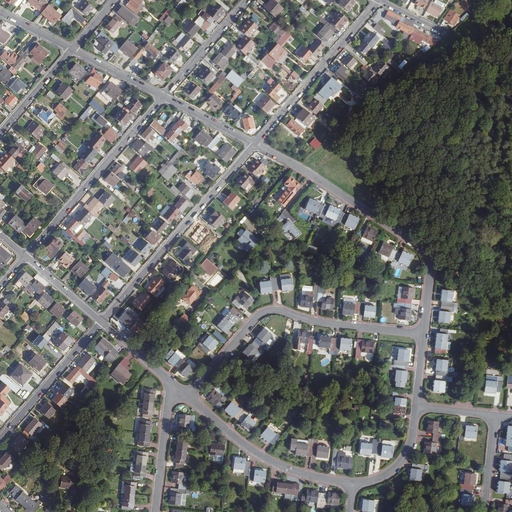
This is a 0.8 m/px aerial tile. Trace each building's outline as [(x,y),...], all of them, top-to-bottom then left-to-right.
[(42,0),(37,0),(36,1),(34,0),(28,0),(26,2),(27,3),(26,4),(27,6),(29,4),(38,12),(43,7),(41,6),(45,3),(42,0)] [(91,9),(93,6),(86,0),(83,0),(78,7),(85,13),(90,8),(91,9)] [(141,0),(128,0),(125,4),(135,12),(138,9),(135,7),(141,0)] [(274,16),(282,7),(277,2),(274,0),(269,0),(264,7),(274,16)] [(347,10),(355,1),(353,0),(341,0),(340,3),(347,10)] [(437,16),(442,6),(434,2),(431,0),(426,10),(437,16)] [(48,3),(41,11),(47,15),(54,21),(57,17),(60,13),(62,10),(58,6),(55,9),(48,3)] [(215,20),(225,9),(219,4),(217,6),(214,3),(209,9),(210,9),(206,12),(214,19),(215,20)] [(138,19),(122,5),(117,11),(133,24),(138,19)] [(85,18),(71,6),(61,17),(68,23),(71,20),(70,19),(73,14),(81,22),(85,18)] [(294,16),(296,19),(303,11),(300,9),(294,16)] [(339,28),(348,18),(338,9),(329,19),(339,28)] [(454,18),(456,14),(449,9),(444,17),(454,24),(457,20),(454,18)] [(395,26),(403,30),(411,21),(391,10),(387,18),(395,22),(394,23),(396,25),(395,26)] [(41,11),(40,11),(53,22),(54,21),(47,15),(41,11)] [(200,15),(194,21),(200,26),(204,30),(214,19),(206,12),(205,11),(201,16),(200,15)] [(123,25),(125,21),(117,14),(115,17),(114,16),(106,25),(113,31),(120,22),(123,25)] [(336,28),(330,23),(329,23),(320,14),(317,17),(325,24),(327,26),(333,31),(336,28)] [(253,15),(251,18),(258,25),(260,22),(259,21),(259,20),(253,15)] [(248,36),(250,33),(252,34),(259,26),(258,25),(251,18),(248,17),(244,21),(245,22),(242,25),(243,26),(240,29),(245,34),(248,36)] [(192,35),(200,26),(190,18),(182,27),(192,35)] [(286,30),(290,33),(295,27),(293,26),(298,20),(296,19),(286,30)] [(411,21),(403,30),(400,36),(400,38),(406,36),(408,32),(411,26),(413,22),(411,21)] [(273,38),(277,41),(286,30),(280,25),(278,27),(272,22),(269,26),(277,34),(273,38)] [(373,26),(378,31),(382,26),(377,22),(373,26)] [(0,30),(2,27),(0,24),(0,42),(3,45),(9,38),(0,30)] [(318,32),(326,39),(333,31),(327,26),(325,24),(318,32)] [(415,28),(411,26),(408,32),(410,33),(408,38),(414,41),(422,31),(417,29),(418,28),(416,26),(415,28)] [(186,34),(182,30),(175,39),(179,42),(186,34)] [(277,41),(281,45),(291,34),(290,33),(286,30),(277,41)] [(363,39),(363,40),(371,46),(379,37),(371,30),(368,33),(365,37),(363,39)] [(104,52),(109,47),(115,52),(119,47),(120,46),(103,31),(100,34),(99,33),(96,35),(98,37),(97,38),(99,41),(96,45),(99,48),(100,48),(104,52)] [(424,32),(422,31),(414,41),(418,43),(421,39),(432,45),(438,40),(427,34),(427,32),(425,31),(424,32)] [(175,39),(171,42),(180,50),(183,47),(186,50),(190,45),(194,41),(186,34),(179,42),(175,39)] [(237,47),(245,53),(254,42),(248,36),(245,34),(242,38),(243,39),(236,46),(237,47)] [(315,55),(325,44),(318,37),(308,49),(312,53),(315,55)] [(126,53),(133,44),(126,39),(120,46),(119,47),(120,48),(117,51),(119,54),(122,50),(126,53)] [(393,44),(387,39),(384,42),(390,47),(393,44)] [(357,48),(364,54),(371,46),(363,40),(360,43),(361,43),(357,48)] [(38,44),(38,45),(34,41),(24,53),(28,56),(31,53),(41,61),(49,53),(38,44)] [(149,56),(152,59),(157,54),(154,52),(157,49),(148,41),(144,45),(152,52),(149,56)] [(228,44),(227,44),(220,52),(227,58),(230,54),(235,50),(234,49),(237,47),(236,46),(230,41),(228,44)] [(285,51),(286,50),(277,42),(269,52),(278,60),(284,53),(282,51),(284,50),(285,51)] [(312,53),(308,49),(303,45),(296,54),(304,61),(307,58),(309,55),(310,56),(312,53)] [(180,53),(172,46),(164,55),(172,62),(180,53)] [(16,55),(13,57),(12,56),(6,51),(1,56),(12,66),(24,53),(21,50),(16,55)] [(222,67),(229,59),(227,58),(220,52),(220,51),(213,59),(222,67)] [(259,61),(257,64),(261,68),(265,63),(269,67),(276,60),(267,52),(259,61)] [(24,53),(12,66),(9,70),(13,74),(14,74),(17,71),(16,70),(23,62),(27,65),(32,60),(28,56),(24,53)] [(247,55),(257,64),(259,61),(249,53),(247,55)] [(345,58),(344,57),(341,60),(349,67),(356,59),(349,53),(345,58)] [(386,53),(383,57),(393,65),(396,62),(386,53)] [(137,54),(133,58),(128,63),(131,66),(137,60),(136,59),(139,55),(137,54)] [(253,67),(257,64),(247,55),(246,54),(243,58),(253,67)] [(378,62),(373,68),(380,73),(381,75),(389,66),(380,58),(377,61),(378,62)] [(278,63),(284,68),(288,71),(289,69),(279,60),(278,62),(278,63)] [(162,79),(172,68),(164,61),(154,72),(162,79)] [(13,74),(9,70),(6,68),(0,62),(0,69),(3,72),(0,74),(0,79),(4,84),(13,74)] [(396,62),(393,65),(400,71),(402,69),(398,66),(399,64),(396,62)] [(79,80),(86,72),(77,63),(69,71),(79,80)] [(291,73),(288,71),(284,68),(278,63),(277,65),(283,70),(282,70),(289,76),(291,73)] [(349,71),(342,64),(334,72),(342,79),(349,71)] [(205,82),(214,72),(206,65),(197,75),(205,82)] [(371,66),(369,69),(377,76),(380,73),(373,68),(371,66)] [(233,83),(237,86),(244,78),(231,67),(226,73),(222,69),(220,72),(226,77),(233,83)] [(289,69),(288,71),(296,78),(299,75),(294,70),(292,72),(289,69)] [(372,82),(377,76),(369,69),(366,72),(365,71),(363,74),(372,82)] [(90,76),(91,77),(85,83),(91,85),(96,88),(98,89),(103,77),(95,74),(96,71),(93,70),(90,76)] [(211,93),(213,91),(226,77),(220,72),(220,71),(217,75),(219,77),(207,90),(208,90),(211,93)] [(27,86),(16,76),(7,86),(16,94),(21,88),(23,90),(27,86)] [(326,83),(324,85),(331,92),(333,89),(336,91),(342,85),(331,76),(325,83),(326,83)] [(278,89),(281,85),(274,79),(265,90),(276,100),(280,96),(275,92),(278,89)] [(356,93),(362,98),(371,86),(363,79),(353,90),(356,93)] [(192,97),(200,87),(192,80),(189,83),(190,84),(185,90),(192,97)] [(64,100),(73,91),(64,83),(56,92),(64,100)] [(112,103),(116,99),(122,92),(112,83),(102,94),(112,103)] [(326,98),(331,92),(324,85),(319,92),(326,98)] [(230,98),(232,100),(241,90),(239,88),(237,91),(230,98)] [(15,102),(18,99),(8,90),(6,93),(11,96),(6,102),(11,106),(14,104),(15,105),(17,103),(15,102)] [(203,96),(207,99),(211,93),(208,90),(203,96)] [(260,90),(252,100),(253,101),(267,112),(274,103),(260,90)] [(52,100),(56,96),(50,91),(47,95),(52,100)] [(216,108),(223,100),(213,91),(211,93),(207,99),(206,99),(210,102),(216,108)] [(360,102),(363,99),(362,98),(356,93),(353,96),(360,102)] [(128,102),(132,97),(133,96),(132,96),(131,95),(130,95),(129,96),(126,99),(127,100),(125,102),(124,104),(125,104),(126,106),(129,103),(128,102)] [(138,109),(136,108),(140,104),(132,97),(128,102),(129,103),(126,106),(125,107),(133,114),(138,109)] [(316,113),(323,104),(315,97),(308,106),(316,113)] [(89,104),(101,114),(104,111),(92,101),(89,104)] [(226,112),(236,121),(242,113),(240,111),(233,105),(230,102),(224,109),(227,111),(226,112)] [(61,117),(67,110),(60,104),(54,110),(58,114),(57,116),(61,119),(62,118),(61,117)] [(83,120),(84,121),(94,109),(90,106),(80,117),(83,120)] [(306,125),(314,116),(304,107),(296,116),(297,116),(299,118),(298,119),(301,122),(302,121),(306,125)] [(123,127),(132,118),(123,109),(114,119),(123,127)] [(347,117),(354,111),(351,109),(345,114),(347,117)] [(49,125),(56,116),(49,110),(46,113),(44,111),(39,116),(49,125)] [(107,122),(100,116),(97,120),(104,126),(107,122)] [(166,123),(169,126),(175,118),(172,116),(166,123)] [(253,127),(251,116),(241,118),(244,129),(253,127)] [(287,124),(297,132),(302,126),(292,118),(287,124)] [(180,119),(176,125),(176,126),(181,130),(183,132),(187,135),(192,129),(188,126),(180,119)] [(30,124),(31,124),(26,130),(39,141),(41,139),(37,135),(42,129),(33,120),(30,124)] [(165,130),(154,121),(150,126),(160,135),(165,130)] [(336,127),(330,123),(327,127),(332,131),(334,128),(336,127)] [(160,135),(165,139),(176,126),(176,125),(168,133),(165,130),(160,135)] [(177,134),(181,130),(176,126),(165,139),(169,143),(177,134)] [(112,143),(119,135),(111,128),(104,136),(112,143)] [(152,136),(154,133),(149,128),(142,136),(148,140),(149,138),(152,141),(154,138),(152,136)] [(206,147),(207,147),(214,139),(206,132),(205,134),(201,130),(194,138),(201,145),(202,143),(206,147)] [(98,133),(88,144),(97,152),(101,147),(100,147),(102,144),(106,140),(98,133)] [(180,137),(177,134),(169,143),(172,146),(180,137)] [(210,149),(220,139),(216,136),(214,139),(207,147),(210,149)] [(315,137),(310,142),(315,147),(321,142),(315,137)] [(147,153),(149,150),(150,150),(152,148),(146,143),(144,145),(138,140),(132,146),(130,149),(132,150),(134,148),(143,157),(145,154),(147,156),(149,154),(147,153)] [(8,154),(14,159),(17,155),(24,148),(17,142),(12,146),(14,147),(8,154)] [(66,147),(60,142),(57,145),(63,151),(66,147)] [(97,152),(88,144),(87,143),(84,147),(86,149),(80,157),(82,159),(89,164),(92,161),(91,160),(98,152),(97,152)] [(236,152),(228,145),(218,156),(226,163),(236,152)] [(32,154),(38,158),(46,149),(43,147),(42,148),(39,146),(32,154)] [(24,148),(17,155),(21,158),(27,151),(24,148)] [(179,152),(179,151),(169,162),(171,165),(181,153),(179,152)] [(18,166),(24,171),(26,169),(14,159),(8,154),(8,153),(0,161),(0,166),(4,170),(5,171),(9,166),(12,169),(15,165),(13,162),(14,161),(18,166)] [(39,161),(41,163),(43,160),(49,153),(48,153),(47,154),(46,153),(39,161)] [(130,166),(137,159),(130,153),(123,161),(130,166)] [(209,161),(212,159),(206,153),(203,156),(209,161)] [(85,170),(89,165),(89,164),(82,159),(80,161),(78,160),(77,161),(79,163),(74,168),(83,176),(87,171),(85,170)] [(251,167),(248,170),(251,173),(256,177),(265,167),(258,160),(251,167)] [(214,163),(208,163),(207,162),(205,164),(207,166),(204,168),(206,170),(205,172),(213,179),(219,171),(221,169),(214,163)] [(38,171),(41,173),(46,167),(43,165),(41,163),(31,174),(31,175),(33,177),(38,171)] [(161,175),(169,166),(166,163),(158,172),(161,175)] [(69,171),(61,164),(53,173),(61,180),(69,171)] [(121,171),(123,169),(118,164),(112,171),(121,179),(123,176),(124,174),(121,171)] [(162,176),(167,181),(177,170),(171,165),(162,176)] [(29,172),(19,184),(21,185),(31,175),(31,174),(29,172)] [(203,183),(205,180),(196,172),(191,178),(198,184),(201,181),(203,183)] [(113,188),(120,180),(112,173),(105,181),(113,188)] [(246,174),(237,184),(243,190),(249,183),(251,185),(255,181),(246,174)] [(13,186),(17,182),(11,177),(7,181),(13,186)] [(44,177),(36,185),(42,190),(49,182),(44,177)] [(283,208),(301,188),(291,178),(285,185),(289,189),(277,202),(283,208)] [(124,182),(134,191),(137,188),(126,179),(124,182)] [(46,194),(53,186),(49,182),(42,190),(46,194)] [(195,193),(183,183),(177,190),(181,192),(190,200),(195,193)] [(27,202),(33,195),(21,185),(15,192),(27,202)] [(181,192),(177,190),(173,185),(170,188),(178,196),(181,192)] [(152,187),(147,194),(151,197),(156,190),(152,187)] [(122,195),(116,189),(113,193),(119,199),(122,201),(125,197),(122,195)] [(233,191),(223,203),(231,209),(241,198),(233,191)] [(107,193),(99,202),(103,205),(108,209),(115,200),(107,193)] [(181,199),(174,206),(181,213),(189,204),(181,197),(180,198),(181,199)] [(98,215),(96,213),(103,205),(99,202),(95,198),(88,206),(86,205),(84,208),(93,216),(96,218),(98,215)] [(319,206),(320,204),(309,200),(305,210),(320,216),(323,208),(319,206)] [(169,210),(163,217),(170,223),(178,215),(177,214),(180,211),(174,206),(173,205),(169,210)] [(83,227),(93,216),(84,208),(74,220),(80,224),(83,227)] [(161,215),(163,217),(169,210),(167,208),(161,215)] [(334,225),(340,227),(344,216),(339,214),(340,213),(330,209),(326,218),(336,223),(334,225)] [(122,221),(128,226),(137,215),(132,210),(122,221)] [(215,228),(224,218),(215,210),(211,215),(212,216),(207,221),(215,228)] [(282,214),(276,219),(280,224),(287,218),(282,214)] [(27,225),(16,215),(9,223),(20,233),(23,230),(27,225)] [(350,217),(349,218),(344,216),(340,227),(345,229),(346,227),(356,231),(360,221),(350,217)] [(30,236),(41,224),(34,217),(27,225),(23,230),(30,236)] [(86,234),(81,229),(77,233),(74,230),(80,224),(74,220),(74,219),(66,228),(68,230),(66,232),(73,238),(82,246),(85,244),(81,240),(86,234)] [(168,225),(162,219),(154,229),(160,234),(168,225)] [(202,221),(199,224),(192,233),(200,239),(207,231),(218,240),(221,236),(202,221)] [(301,235),(289,222),(280,229),(286,235),(289,232),(296,239),(301,235)] [(368,229),(365,235),(361,233),(357,241),(362,243),(364,240),(373,244),(378,233),(368,229)] [(69,242),(73,238),(66,232),(63,230),(60,233),(69,242)] [(153,244),(159,237),(151,230),(145,237),(153,244)] [(258,242),(245,231),(244,232),(241,230),(240,230),(237,234),(237,235),(239,237),(236,241),(245,248),(243,250),(247,254),(251,249),(254,246),(258,242)] [(129,242),(123,236),(120,239),(126,245),(129,242)] [(63,245),(55,238),(48,246),(47,248),(51,252),(48,255),(52,258),(56,253),(63,245)] [(144,239),(136,248),(144,256),(152,247),(144,239)] [(110,250),(113,246),(106,241),(103,244),(110,250)] [(186,263),(197,251),(187,243),(183,247),(186,249),(179,257),(186,263)] [(388,263),(393,265),(398,254),(394,251),(394,250),(385,245),(380,255),(389,260),(388,263)] [(0,258),(3,261),(5,259),(8,262),(11,257),(0,247),(0,255),(1,256),(0,258)] [(69,257),(70,256),(65,252),(58,260),(67,268),(73,261),(69,257)] [(142,258),(134,252),(126,261),(134,267),(142,258)] [(131,269),(112,253),(105,261),(111,267),(114,264),(118,268),(115,271),(123,277),(131,269)] [(404,254),(403,255),(398,254),(393,265),(398,267),(399,264),(409,269),(414,258),(404,254)] [(199,267),(203,271),(207,267),(214,273),(217,268),(206,258),(199,267)] [(171,280),(181,268),(172,260),(162,273),(171,280)] [(81,278),(89,269),(79,261),(71,269),(81,278)] [(106,267),(101,273),(107,278),(112,272),(110,270),(106,267)] [(214,273),(207,267),(203,271),(197,277),(200,279),(206,272),(211,277),(214,273)] [(27,287),(34,279),(26,272),(19,281),(27,287)] [(154,296),(165,284),(157,276),(151,283),(149,285),(146,289),(154,296)] [(283,279),(282,276),(277,277),(279,289),(284,288),(285,290),(296,288),(294,277),(283,279)] [(272,278),(272,281),(262,283),(264,294),(275,292),(274,290),(279,289),(277,277),(272,278)] [(85,278),(79,286),(79,287),(81,288),(82,288),(86,292),(86,293),(87,294),(89,294),(95,286),(85,278)] [(37,280),(36,281),(34,279),(27,287),(24,291),(26,293),(28,291),(32,294),(36,290),(40,293),(45,287),(43,286),(37,281),(37,280)] [(98,289),(91,296),(100,304),(110,293),(104,288),(108,283),(106,281),(102,286),(101,285),(98,289)] [(319,302),(322,285),(316,284),(315,292),(311,291),(310,296),(303,295),(301,306),(313,308),(314,301),(319,302)] [(182,299),(188,304),(192,299),(194,296),(196,297),(200,292),(191,285),(186,291),(187,292),(182,299)] [(327,286),(322,285),(319,302),(325,303),(324,309),(336,311),(337,300),(326,298),(327,286)] [(95,286),(89,294),(91,296),(98,289),(95,286)] [(414,302),(415,291),(401,289),(399,305),(412,307),(412,302),(414,302)] [(453,302),(454,292),(445,290),(443,301),(445,301),(445,306),(459,308),(459,303),(453,302)] [(239,300),(235,297),(232,301),(240,308),(243,304),(248,308),(255,299),(247,291),(239,300)] [(141,310),(151,298),(145,292),(138,300),(137,299),(133,303),(134,304),(134,305),(141,310)] [(38,301),(47,308),(54,300),(45,293),(38,301)] [(12,305),(5,299),(3,302),(9,308),(9,307),(12,305)] [(9,308),(3,302),(2,302),(0,303),(0,315),(2,317),(10,309),(9,308)] [(50,310),(59,318),(66,310),(57,303),(50,310)] [(228,309),(231,311),(226,317),(234,324),(239,319),(237,316),(240,312),(232,305),(228,309)] [(357,305),(356,308),(345,307),(344,318),(355,319),(356,317),(360,318),(361,306),(357,305)] [(412,312),(411,312),(412,307),(399,305),(398,310),(401,311),(400,321),(411,323),(412,312)] [(366,309),(366,306),(361,306),(360,318),(365,318),(365,320),(377,322),(378,311),(366,309)] [(452,312),(458,313),(459,308),(445,306),(444,311),(442,310),(441,321),(450,323),(452,312)] [(222,313),(226,317),(231,311),(228,309),(227,308),(222,313)] [(76,327),(83,319),(74,311),(67,319),(76,327)] [(126,329),(126,328),(131,323),(135,319),(126,311),(118,320),(124,325),(123,326),(126,329)] [(30,317),(25,312),(20,317),(26,322),(30,317)] [(185,323),(189,319),(183,314),(180,319),(185,323)] [(217,326),(225,333),(234,324),(226,317),(217,326)] [(56,328),(59,330),(61,327),(55,322),(49,329),(52,332),(56,328)] [(126,328),(135,336),(142,328),(136,323),(134,325),(131,323),(126,328)] [(438,338),(449,340),(451,327),(443,326),(442,332),(439,331),(438,338)] [(51,339),(48,336),(52,332),(49,329),(43,337),(48,341),(48,342),(51,339)] [(269,344),(276,336),(267,329),(260,337),(262,339),(258,343),(268,351),(271,347),(269,344)] [(224,344),(227,341),(216,331),(213,334),(224,344)] [(297,339),(293,338),(291,349),(296,349),(297,343),(308,344),(307,348),(313,349),(314,340),(308,339),(309,336),(309,332),(298,331),(297,339)] [(68,346),(72,341),(63,332),(58,337),(68,346)] [(41,349),(48,341),(43,337),(40,335),(33,342),(41,349)] [(203,343),(201,341),(197,345),(207,354),(210,350),(211,351),(219,342),(210,335),(203,343)] [(331,349),(331,352),(332,353),(335,353),(337,341),(333,340),(333,338),(321,336),(320,341),(319,348),(331,349)] [(54,342),(63,351),(68,346),(58,337),(54,342)] [(113,348),(114,347),(104,338),(97,345),(108,354),(105,357),(110,362),(119,352),(113,348)] [(439,352),(447,353),(448,348),(449,340),(438,338),(437,347),(440,347),(439,352)] [(342,339),(342,341),(337,341),(335,353),(340,354),(341,354),(341,351),(352,352),(354,340),(342,339)] [(374,354),(376,343),(358,341),(356,356),(362,357),(363,353),(374,354)] [(265,355),(268,351),(258,343),(255,346),(253,345),(246,353),(255,360),(262,352),(265,355)] [(108,354),(97,345),(95,347),(100,352),(100,353),(105,357),(108,354)] [(19,348),(18,350),(25,356),(27,354),(19,348)] [(409,364),(410,352),(400,351),(398,362),(396,362),(396,367),(406,369),(407,364),(409,364)] [(93,363),(96,360),(88,353),(77,365),(89,375),(97,367),(93,363)] [(173,366),(175,363),(179,366),(184,360),(181,358),(175,353),(168,361),(173,366)] [(29,362),(39,371),(46,362),(36,354),(32,359),(29,362)] [(449,366),(450,358),(439,357),(437,368),(440,369),(439,373),(454,375),(455,370),(448,369),(449,366)] [(128,364),(122,359),(109,375),(121,385),(129,376),(123,370),(128,364)] [(187,377),(194,369),(188,364),(184,360),(179,366),(183,370),(181,372),(187,377)] [(191,361),(188,364),(194,369),(196,366),(191,361)] [(22,385),(32,374),(21,364),(11,375),(22,385)] [(407,374),(406,374),(406,369),(396,367),(392,367),(391,372),(397,373),(396,383),(397,383),(396,388),(404,389),(405,385),(406,385),(407,374)] [(72,384),(81,374),(78,371),(75,368),(65,379),(72,384)] [(96,381),(89,375),(80,368),(78,371),(81,374),(90,381),(86,386),(90,389),(96,381)] [(447,380),(454,381),(454,375),(439,373),(439,379),(436,379),(435,390),(446,391),(447,380)] [(19,389),(4,377),(1,380),(3,382),(11,389),(16,393),(19,389)] [(496,377),(496,380),(485,378),(484,390),(494,392),(495,389),(500,390),(502,378),(496,377)] [(217,383),(213,380),(207,387),(211,390),(206,395),(219,407),(229,396),(225,393),(224,394),(214,386),(217,383)] [(3,382),(0,385),(0,399),(0,400),(8,407),(12,403),(5,397),(11,389),(3,382)] [(57,391),(67,399),(74,391),(65,383),(61,388),(60,387),(57,391)] [(225,393),(226,391),(217,383),(214,386),(224,394),(225,393)] [(139,394),(141,394),(140,402),(150,403),(151,395),(152,395),(152,391),(140,389),(139,394)] [(67,399),(58,391),(56,395),(52,400),(61,407),(68,399),(67,399)] [(393,399),(396,399),(395,407),(407,409),(409,396),(394,394),(393,399)] [(4,412),(8,407),(0,400),(0,399),(0,414),(2,411),(4,412)] [(151,409),(150,409),(150,403),(140,402),(140,403),(139,408),(139,409),(138,409),(137,414),(139,414),(149,415),(150,415),(151,409)] [(241,406),(238,408),(230,402),(223,410),(231,417),(233,415),(237,419),(245,410),(241,406)] [(49,419),(56,410),(47,403),(40,411),(49,419)] [(403,415),(406,416),(407,409),(395,407),(394,419),(402,420),(403,415)] [(247,416),(249,414),(245,410),(237,419),(240,423),(239,424),(247,431),(255,423),(247,416)] [(188,425),(189,413),(177,412),(176,423),(183,424),(183,429),(191,430),(191,425),(188,425)] [(32,436),(42,424),(35,418),(24,430),(32,436)] [(426,431),(433,431),(432,436),(441,437),(442,433),(438,432),(439,421),(428,420),(426,431)] [(136,425),(137,426),(136,433),(147,435),(148,428),(149,428),(150,422),(136,421),(136,425)] [(465,425),(465,427),(460,426),(459,439),(463,440),(464,437),(475,438),(476,426),(465,425)] [(271,444),(274,446),(281,437),(279,435),(277,437),(269,429),(262,438),(270,445),(271,444)] [(136,440),(134,440),(133,445),(147,447),(148,441),(146,440),(147,435),(136,433),(136,440)] [(24,448),(23,447),(28,442),(21,435),(11,446),(19,453),(24,448)] [(174,440),(176,441),(175,447),(185,448),(187,436),(175,435),(174,440)] [(436,442),(441,442),(441,437),(432,436),(432,441),(425,440),(424,451),(435,453),(436,442)] [(308,457),(308,455),(312,456),(315,440),(310,439),(310,441),(309,445),(298,444),(299,440),(293,439),(292,451),(297,452),(297,455),(308,457)] [(220,453),(222,442),(208,440),(207,451),(214,452),(220,453)] [(318,447),(319,441),(315,440),(312,456),(317,456),(317,458),(329,460),(331,448),(318,447)] [(372,456),(372,455),(377,455),(379,443),(374,443),(373,446),(362,444),(361,455),(372,456)] [(383,447),(384,444),(379,443),(377,455),(382,456),(381,458),(393,459),(394,448),(383,447)] [(182,461),(184,462),(185,448),(175,447),(174,455),(173,455),(172,460),(174,461),(174,465),(182,465),(182,461)] [(341,453),(341,450),(335,449),(333,467),(355,470),(357,460),(349,459),(349,454),(341,453)] [(0,469),(1,471),(4,468),(13,458),(6,452),(2,457),(0,459),(0,469)] [(146,461),(147,454),(133,453),(133,457),(134,457),(133,465),(144,466),(144,460),(146,461)] [(246,467),(246,459),(242,459),(242,455),(231,453),(229,466),(241,467),(240,472),(245,473),(246,467)] [(499,469),(500,470),(500,475),(511,476),(511,471),(510,471),(511,460),(511,459),(511,453),(503,453),(503,459),(500,458),(499,469)] [(423,469),(423,464),(410,463),(409,468),(408,468),(406,479),(418,480),(420,469),(423,469)] [(145,472),(143,472),(144,466),(133,465),(128,465),(127,473),(130,474),(130,481),(141,482),(141,479),(144,479),(145,472)] [(246,467),(245,473),(244,478),(261,480),(262,469),(246,467)] [(462,483),(459,483),(458,488),(472,490),(472,484),(475,485),(476,473),(463,472),(462,483)] [(169,485),(177,486),(176,491),(186,492),(187,487),(182,486),(183,475),(171,474),(169,485)] [(0,478),(0,490),(0,491),(11,479),(7,475),(2,480),(0,478)] [(508,481),(511,480),(511,476),(500,475),(499,479),(497,479),(496,491),(507,492),(508,481)] [(270,477),(269,487),(282,489),(283,480),(275,480),(275,478),(270,477)] [(73,500),(75,480),(60,478),(59,491),(68,492),(68,500),(73,500)] [(289,480),(289,481),(283,480),(282,489),(295,490),(296,480),(289,480)] [(19,501),(21,500),(25,504),(31,497),(26,492),(27,491),(18,483),(11,491),(16,495),(14,497),(19,501)] [(123,488),(125,488),(124,495),(124,496),(133,497),(134,490),(135,490),(136,484),(124,483),(123,488)] [(314,499),(313,505),(319,505),(320,489),(315,489),(315,487),(304,486),(303,498),(314,499)] [(473,495),(471,495),(472,490),(458,488),(457,493),(461,493),(460,503),(472,505),(473,495)] [(325,489),(325,490),(320,489),(319,505),(323,506),(324,500),(334,501),(336,490),(325,489)] [(181,497),(190,498),(190,493),(186,492),(176,491),(176,496),(168,495),(167,506),(180,507),(181,497)] [(134,503),(132,502),(133,497),(124,496),(123,503),(122,503),(121,511),(123,511),(130,511),(131,509),(133,509),(134,503)] [(40,499),(37,502),(31,497),(25,504),(30,509),(29,510),(31,511),(34,511),(43,502),(40,499)] [(511,504),(511,500),(505,499),(504,503),(498,502),(496,511),(508,511),(510,504),(511,504)] [(370,511),(372,501),(360,500),(358,511),(360,511),(370,511)]
